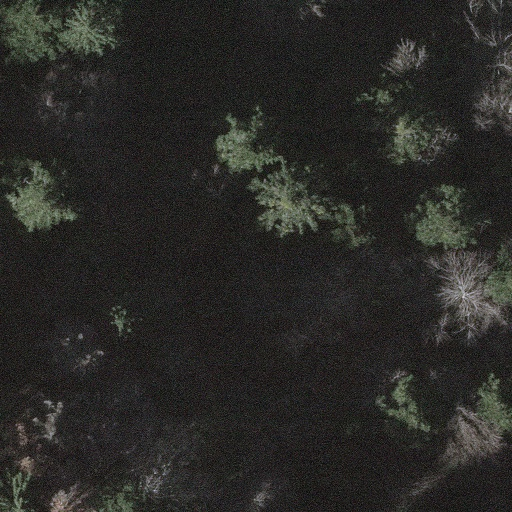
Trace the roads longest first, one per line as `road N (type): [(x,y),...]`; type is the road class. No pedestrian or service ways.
road 1 (track): [(0,92),(150,119),(208,110),(296,77),(443,0)]
road 2 (track): [(150,0),(207,42),(296,77)]
